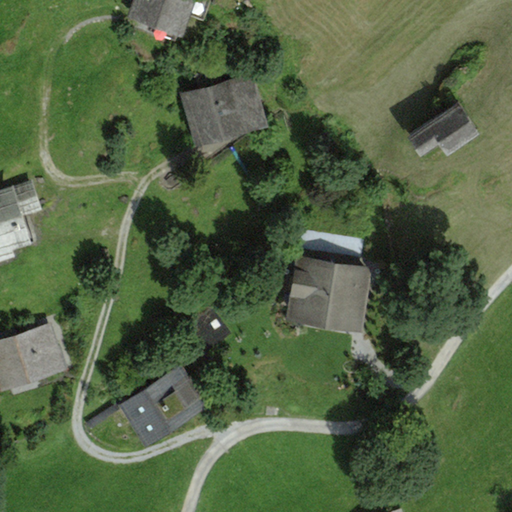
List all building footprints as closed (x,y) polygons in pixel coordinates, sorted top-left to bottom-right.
[(129,8),(174,25),(182,4),(172,0),(171,0),(166,16),(131,3),(129,8)] [(166,16),(171,0),(172,0),(182,4),(188,6),(190,0),(132,0),(131,3),(166,16)] [(180,90),(191,127),(240,113),(259,107),(248,71),(219,79),(213,60),(191,66),(197,85),(180,90)] [(436,131),(444,143),(473,124),(454,95),(442,104),(437,96),(425,103),(430,111),(406,127),(417,144),(436,131)] [(240,113),(242,118),(260,113),(259,107),(240,113)] [(31,189),(27,177),(12,182),(16,194),(31,189)] [(23,235),(32,232),(22,203),(35,199),(31,189),(16,194),(12,182),(6,184),(23,235)] [(5,241),(23,235),(6,184),(0,185),(0,236),(2,242),(5,241)] [(302,224),(299,240),(358,251),(361,235),(302,224)] [(307,308),(309,296),(347,303),(352,275),(361,277),(363,264),(299,252),(289,304),(307,308)] [(352,275),(347,303),(309,296),(307,308),(353,316),(361,277),(352,275)] [(0,333),(0,376),(59,357),(47,319),(0,333)] [(161,411),(165,417),(198,396),(175,360),(123,394),(141,421),(142,423),(161,411)] [(161,411),(142,423),(141,421),(134,425),(140,433),(165,417),(161,411)] [(367,511),(400,511),(398,503),(367,511)]
